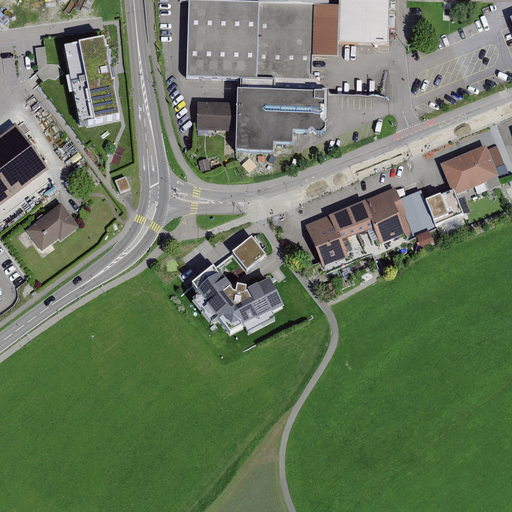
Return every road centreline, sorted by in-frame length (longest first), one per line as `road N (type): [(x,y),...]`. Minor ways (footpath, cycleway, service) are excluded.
road 1 (residential): [(511,103),(287,193),(225,203),(156,196)]
road 2 (track): [(288,260),(331,316),(335,335),(284,444),(293,511)]
road 3 (secondary): [(156,196),(136,245),(0,343)]
road 4 (secondary): [(135,0),(156,196)]
